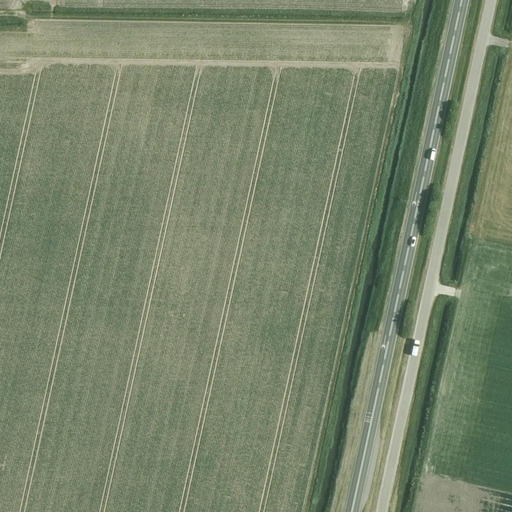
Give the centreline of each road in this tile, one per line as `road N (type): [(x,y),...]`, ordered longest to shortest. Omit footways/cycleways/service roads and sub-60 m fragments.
road 1 (unclassified): [(383,511),(492,0)]
road 2 (trunk): [(353,511),(461,0)]
